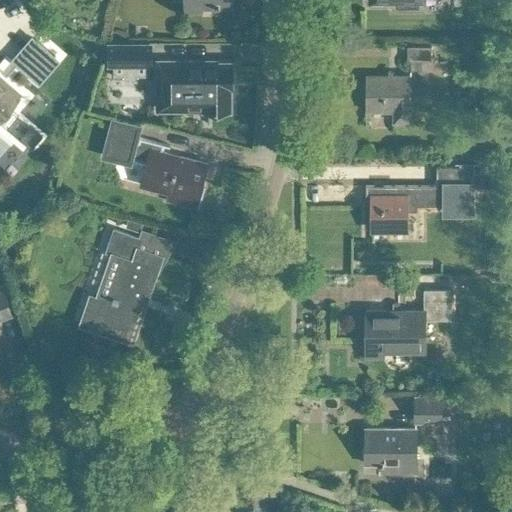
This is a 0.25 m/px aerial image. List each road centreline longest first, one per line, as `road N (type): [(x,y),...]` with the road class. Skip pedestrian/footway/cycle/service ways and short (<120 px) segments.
road 1 (residential): [(174,422),(198,408),(278,170),(285,0)]
road 2 (residential): [(174,422),(175,482),(292,481),(376,508)]
road 3 (residential): [(0,445),(85,426),(174,422)]
